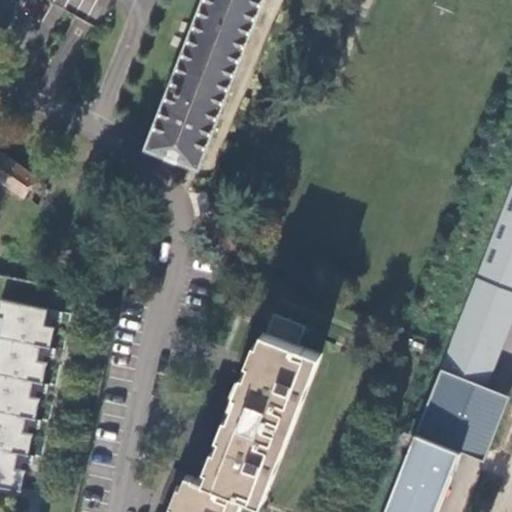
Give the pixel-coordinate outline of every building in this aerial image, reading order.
[(204,0),(148,144),(200,165),(263,0),(204,0)] [(39,176),(0,149),(0,178),(25,195),(39,176)] [(511,184),(477,277),(439,375),(483,392),(511,318),(511,184)] [(62,311),(0,299),(0,336),(49,346),(53,325),(44,323),(45,317),(60,320),(62,311)] [(172,511),(236,511),(243,497),(260,504),(320,355),(296,345),(304,326),(275,312),(205,482),(188,475),(172,511)] [(0,373),(43,382),(46,361),(37,359),(38,353),(53,356),(55,347),(49,346),(0,336),(0,373)] [(0,410),(36,417),(39,397),(29,395),(31,389),(46,392),(48,382),(43,382),(0,373),(0,410)] [(439,375),(416,432),(462,451),(478,457),(500,399),(483,392),(439,375)] [(0,447),(28,453),(33,432),(23,431),(24,424),(39,428),(41,418),(36,417),(0,410),(0,447)] [(436,511),(462,451),(416,432),(384,511),(436,511)] [(0,485),(22,489),(25,468),(16,466),(17,460),(32,463),(34,454),(28,453),(0,447),(0,485)]
